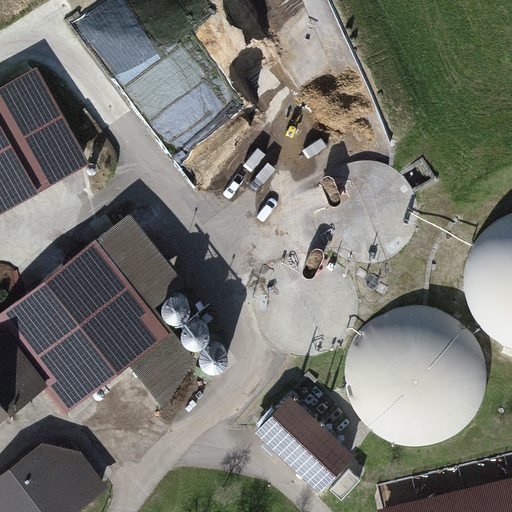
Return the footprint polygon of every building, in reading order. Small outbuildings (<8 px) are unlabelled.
[(0,217),(2,220),(97,162),(40,69),(0,92),(0,217)] [(0,428),(18,414),(15,410),(49,383),(67,406),(137,351),(173,397),(211,367),(203,357),(153,295),(184,270),(134,207),(0,314),(0,323),(7,331),(0,336),(0,428)] [(511,338),(511,208),(497,209),(497,237),(481,237),(480,338),(511,338)] [(482,431),(471,340),(423,346),(420,320),(434,318),(432,304),(353,314),(370,446),(482,431)] [(360,451),(296,392),(262,430),(326,489),(360,451)] [(82,449),(45,440),(0,474),(0,511),(75,511),(110,485),(82,449)] [(344,492),(364,473),(354,463),(335,482),(344,492)] [(511,511),(511,476),(381,508),(382,511),(511,511)]
